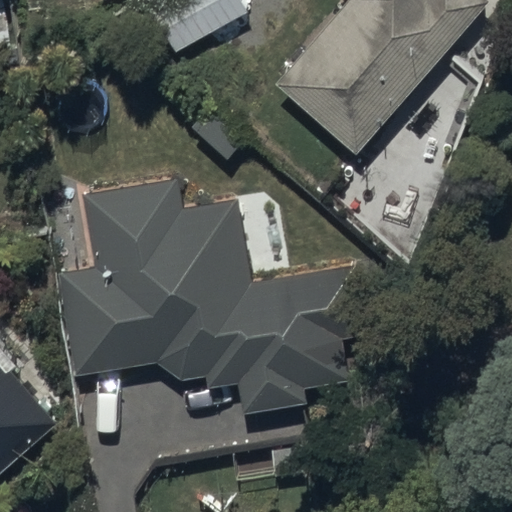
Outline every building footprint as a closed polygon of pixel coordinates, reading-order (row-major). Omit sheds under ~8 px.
[(0,0),(0,32),(14,30),(8,0),(0,0)] [(153,0),(172,36),(242,0),(153,0)] [(359,132),(467,0),(333,0),(279,66),(359,132)] [(307,384),(304,368),(350,360),(342,317),(366,313),(353,245),(246,265),(230,176),(180,186),(175,161),(81,179),(94,247),(58,254),(78,359),(156,344),(183,365),(200,362),(202,371),(236,365),(242,396),(307,384)] [(0,448),(50,402),(5,352),(12,346),(0,333),(0,448)]
